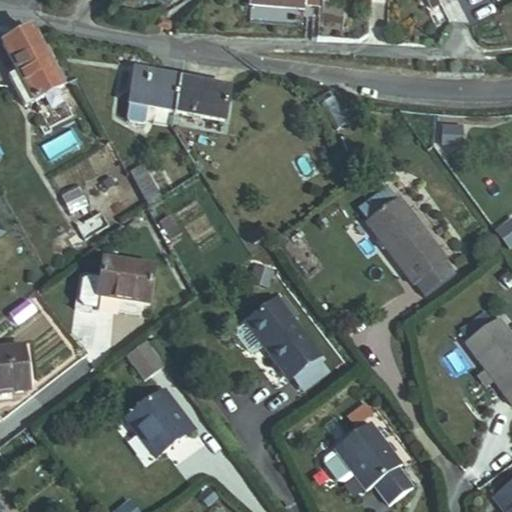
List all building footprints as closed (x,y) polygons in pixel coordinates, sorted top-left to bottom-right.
[(224,0),(223,10),(278,17),(278,12),(279,0),(224,0)] [(300,15),(301,0),(279,0),(278,12),(300,15)] [(320,0),(320,3),(373,10),(374,0),(320,0)] [(374,0),(373,10),(385,12),(393,3),(393,0),(374,0)] [(18,53),(32,46),(24,29),(12,27),(6,30),(18,53)] [(18,101),(39,91),(26,64),(38,58),(32,46),(18,53),(6,30),(0,32),(0,63),(5,74),(18,100),(18,101)] [(39,91),(51,85),(38,58),(26,64),(39,91)] [(0,86),(9,104),(18,100),(5,74),(0,76),(0,86)] [(177,90),(134,83),(127,121),(146,124),(170,128),(177,90)] [(170,128),(218,137),(224,99),(177,90),(170,128)] [(140,139),(143,138),(146,124),(127,121),(125,135),(127,137),(140,139)] [(130,173),(147,207),(160,200),(143,167),(130,173)] [(402,292),(436,266),(387,201),(354,223),(402,292)] [(489,228),(504,249),(511,243),(511,220),(508,215),(489,228)] [(99,299),(147,307),(153,265),(106,257),(99,299)] [(287,382),(319,360),(279,300),(246,321),(287,382)] [(511,405),(511,357),(488,324),(458,345),(504,411),(507,409),(511,405)] [(0,396),(27,394),(22,344),(0,346),(0,396)] [(147,374),(130,348),(109,362),(126,388),(147,374)] [(133,460),(173,432),(154,405),(147,410),(138,397),(105,420),(133,460)] [(376,468),(380,465),(350,422),(313,448),(331,474),(343,491),(351,485),(376,468)] [(313,448),(302,455),(301,462),(313,480),(320,481),(331,474),(313,448)] [(376,468),(351,485),(365,506),(391,488),(376,468)] [(138,511),(129,500),(113,511),(138,511)] [(511,511),(511,500),(495,511),(511,511)]
